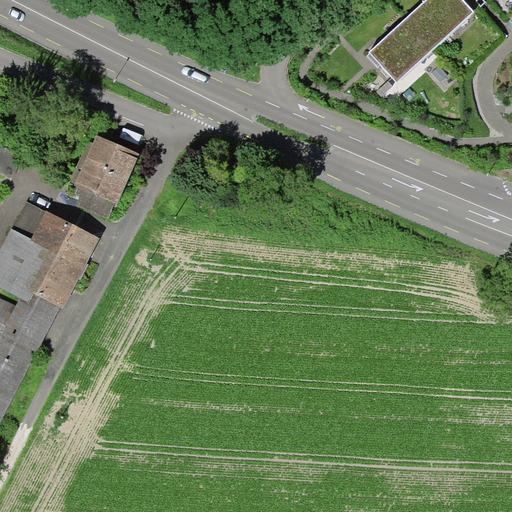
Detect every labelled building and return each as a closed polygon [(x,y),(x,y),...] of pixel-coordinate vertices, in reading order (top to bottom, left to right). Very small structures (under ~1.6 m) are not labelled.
[(422,0),(408,14),(437,44),(475,8),(467,0),(422,0)] [(398,80),(437,44),(408,14),(370,49),(370,50),(367,53),(378,65),(382,62),(398,80)] [(115,217),(143,153),(103,136),(80,190),(87,193),(83,204),(115,217)] [(101,238),(29,200),(14,225),(18,227),(0,262),(0,282),(33,299),(14,336),(2,330),(0,333),(0,422),(38,350),(34,348),(60,298),(68,302),(101,238)] [(21,308),(0,297),(0,320),(3,314),(15,319),(21,308)]
